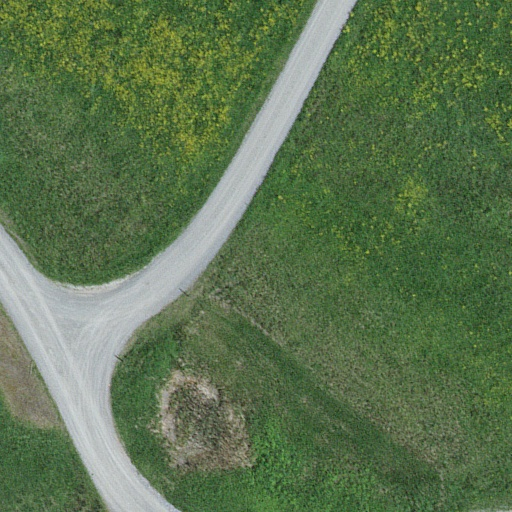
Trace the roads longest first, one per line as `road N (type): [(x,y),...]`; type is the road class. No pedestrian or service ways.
road 1 (track): [(59,350),(157,287),(345,0)]
road 2 (track): [(137,511),(59,350),(0,262)]
